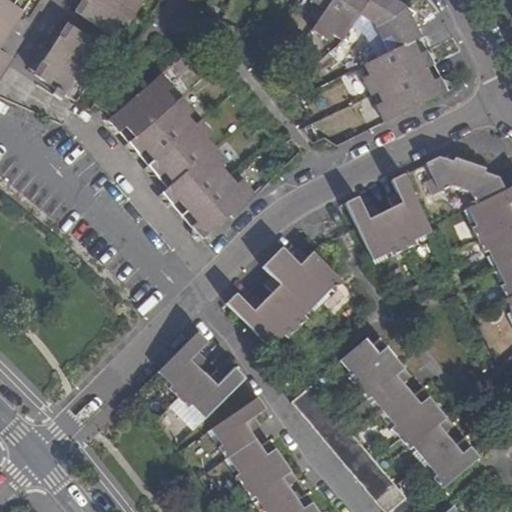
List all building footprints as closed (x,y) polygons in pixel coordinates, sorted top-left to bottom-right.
[(0,0),(0,77),(12,60),(0,52),(0,48),(31,0),(0,0)] [(72,0),(67,8),(117,40),(143,0),(72,0)] [(374,106),(382,124),(447,92),(439,76),(434,79),(428,68),(434,65),(426,49),(420,52),(415,41),(421,38),(406,7),(395,0),(310,0),(325,10),(312,30),(328,41),(332,34),(342,41),(359,16),(374,26),(388,53),(363,65),(368,75),(361,79),(370,96),(377,93),(382,103),(374,106)] [(27,71),(76,102),(110,52),(60,21),(27,71)] [(134,138),(128,144),(139,156),(145,151),(154,161),(148,166),(159,179),(164,174),(171,184),(167,188),(161,193),(173,206),(178,202),(196,221),(191,226),(202,239),(229,217),(232,220),(256,196),(242,179),(237,184),(222,167),(227,163),(209,140),(214,135),(201,120),(195,125),(188,116),(194,111),(182,97),(177,103),(167,92),(172,87),(162,74),(108,120),(119,132),(125,127),(134,138)] [(471,191),(478,206),(505,193),(499,179),(484,174),(485,169),(455,158),(453,163),(438,157),(425,163),(438,190),(450,185),(471,191)] [(393,208),(385,212),(404,251),(416,245),(413,241),(432,231),(431,229),(404,174),(390,180),(396,193),(388,197),(393,208)] [(511,189),(505,193),(478,206),(470,210),(479,228),(474,231),(479,242),(511,225),(511,189)] [(393,255),(404,251),(385,212),(378,215),(373,204),(364,209),(358,196),(344,203),(373,260),(391,251),(393,255)] [(511,225),(479,242),(485,253),(489,251),(498,268),(511,261),(511,225)] [(85,256),(97,235),(86,229),(74,249),(85,256)] [(292,258),(282,249),(272,259),(310,297),(324,283),(328,288),(338,278),(312,253),(307,259),(298,251),(292,258)] [(296,311),(310,297),(272,259),(261,269),(271,279),(264,286),(272,294),(266,300),(291,325),(300,316),(296,311)] [(511,261),(498,268),(508,287),(502,289),(508,301),(511,298),(511,261)] [(246,304),(236,295),(224,306),(264,344),(278,330),(283,334),(291,325),(266,300),(261,306),(252,297),(246,304)] [(197,353),(206,343),(196,333),(157,372),(172,386),(168,390),(177,400),(202,375),(196,369),(204,361),(197,353)] [(373,350),(368,343),(339,368),(347,379),(353,376),(363,389),(396,361),(381,343),(373,350)] [(404,387),(412,380),(396,361),(363,389),(376,404),(372,407),(380,418),(409,393),(404,387)] [(189,404),(204,418),(242,380),(232,370),(222,380),(215,372),(208,380),(202,375),(177,400),(186,409),(189,404)] [(294,406),(304,418),(323,402),(313,390),(294,406)] [(415,399),(409,393),(380,418),(389,428),(393,425),(405,439),(430,417),(425,411),(433,405),(423,393),(415,399)] [(218,449),(225,460),(229,457),(255,439),(250,433),(259,427),(253,417),(265,409),(256,397),(211,429),(224,446),(218,449)] [(334,414),(323,402),(304,418),(314,430),(334,414)] [(344,426),(334,414),(314,430),(325,442),(344,426)] [(435,424),(430,417),(405,439),(417,453),(414,456),(422,466),(451,443),(445,436),(454,430),(443,417),(435,424)] [(325,442),(336,455),(355,439),(344,426),(325,442)] [(259,446),(255,439),(229,457),(239,473),(235,476),(243,487),(282,460),(268,440),(259,446)] [(336,455),(346,468),(366,452),(355,439),(336,455)] [(435,474),(447,489),(481,461),(463,441),(455,448),(451,443),(422,466),(431,477),(435,474)] [(376,464),(366,452),(346,468),(357,480),(376,464)] [(288,487),(296,481),(282,460),(243,487),(250,499),(255,496),(265,511),(292,494),(288,487)] [(387,476),(376,464),(357,480),(367,493),(387,476)] [(367,493),(377,505),(397,488),(387,476),(367,493)] [(393,511),(407,500),(397,488),(377,505),(383,511),(393,511)] [(296,500),(292,494),(265,511),(316,511),(305,494),(296,500)]
